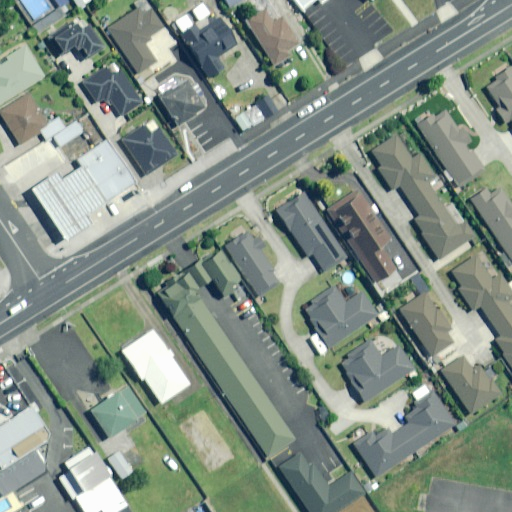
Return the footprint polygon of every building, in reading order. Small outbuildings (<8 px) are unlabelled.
[(51,9),(45,0),(15,0),(17,1),(12,4),(17,11),(21,8),(31,22),(51,9)] [(54,0),(60,8),(63,13),(72,7),(67,0),(54,0)] [(90,0),(72,0),(78,8),(90,0)] [(243,0),(223,0),(230,9),(243,0)] [(321,0),(367,0),(369,1),(369,0),(295,0),(305,12),(321,0)] [(206,3),(188,13),(173,22),(207,79),(225,68),(219,58),(236,48),(219,19),(216,21),(206,3)] [(63,13),(60,8),(34,26),(39,34),(66,16),(63,13)] [(149,10),(142,15),(138,9),(107,30),(137,76),(156,63),(143,43),(163,30),(149,10)] [(271,23),(264,10),(244,21),(272,67),(290,57),(287,52),(297,46),(281,18),(271,23)] [(102,47),(88,26),(80,32),(73,22),(46,40),(58,58),(71,49),(74,53),(79,50),(84,58),(102,47)] [(0,104),(43,78),(24,47),(0,61),(0,104)] [(141,105),(113,63),(82,84),(96,105),(106,98),(120,119),(141,105)] [(511,69),(510,66),(493,76),(496,81),(485,89),(496,108),(493,110),(503,125),(511,120),(511,121),(511,126),(510,128),(511,130),(511,69)] [(204,111),(186,81),(158,98),(176,128),(204,111)] [(53,135),(64,129),(58,118),(47,125),(29,95),(0,112),(20,146),(42,132),(46,140),(53,135)] [(276,112),(265,96),(255,102),(266,119),(276,112)] [(459,126),(455,129),(444,111),(433,118),(431,114),(414,125),(455,190),(483,172),(466,145),(469,142),(459,126)] [(150,135),(144,126),(121,140),(145,178),(177,158),(159,129),(150,135)] [(410,160),(394,136),(369,152),(379,167),(375,169),(390,192),(398,187),(418,217),(411,221),(437,261),(473,237),(462,221),(454,226),(426,183),(434,177),(419,154),(410,160)] [(93,148),(17,196),(47,242),(122,194),(93,148)] [(511,204),(510,206),(497,188),(488,194),(485,189),(468,201),(502,250),(495,254),(506,270),(511,266),(511,204)] [(387,242),(355,191),(322,212),(339,239),(342,237),(371,284),(395,269),(381,246),(387,242)] [(346,258),(303,192),(275,210),(306,257),(310,254),(323,273),(346,258)] [(281,283),(247,231),(224,246),(257,298),(281,283)] [(501,354),(499,355),(511,373),(511,311),(506,303),(511,298),(511,280),(507,284),(500,274),(491,280),(474,256),(450,273),(460,288),(456,291),(471,312),(478,307),(498,336),(492,341),(501,354)] [(274,430),(175,282),(146,301),(245,449),(274,430)] [(344,303),(335,289),(302,311),(327,349),(376,316),(360,292),(344,303)] [(449,331),(423,293),(398,310),(429,357),(451,342),(445,334),(449,331)] [(189,385),(154,331),(123,350),(159,405),(189,385)] [(381,357),(371,342),(338,364),(363,403),(413,371),(397,346),(381,357)] [(472,374),(461,357),(439,371),(468,415),(497,395),(479,369),(472,374)] [(411,394),(415,399),(405,406),(410,413),(403,418),(407,425),(390,436),(385,428),(378,432),(375,435),(371,430),(367,433),(363,428),(351,436),(355,442),(351,444),(374,479),(454,425),(426,384),(411,394)] [(146,411),(128,385),(91,410),(108,436),(146,411)] [(50,435),(30,405),(0,425),(0,467),(1,468),(50,435)] [(136,511),(96,450),(67,468),(82,491),(74,496),(83,511),(136,511)] [(119,450),(105,460),(120,482),(134,472),(119,450)] [(322,483),(301,452),(277,468),(306,511),(336,511),(363,494),(345,467),(337,473),(322,483)] [(0,490),(10,484),(3,472),(0,474),(0,490)]
